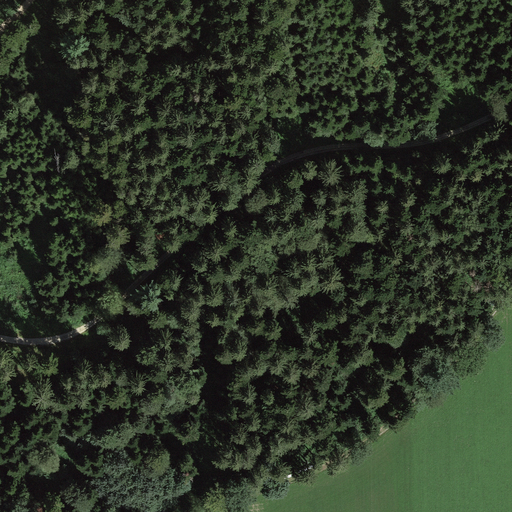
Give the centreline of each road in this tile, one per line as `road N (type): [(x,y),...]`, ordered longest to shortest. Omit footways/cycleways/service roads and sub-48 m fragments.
road 1 (track): [(0,337),(61,337),(91,322),(270,170),(322,149),(401,145),(511,109)]
road 2 (track): [(511,304),(466,353),(318,476),(205,511)]
road 3 (track): [(131,511),(0,505)]
